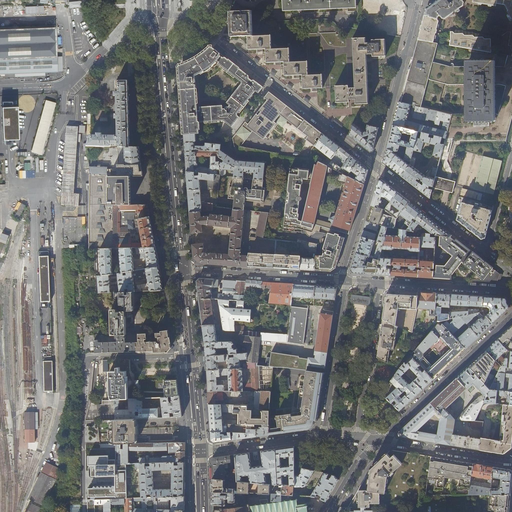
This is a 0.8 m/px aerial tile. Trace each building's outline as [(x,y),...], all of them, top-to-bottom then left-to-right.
[(355,6),(355,0),(283,0),(284,9),(355,6)] [(361,0),(360,5),(391,10),(388,33),(394,34),(395,31),(402,32),(405,9),(401,8),(402,3),(397,2),(397,0),(361,0)] [(511,0),(437,0),(432,4),(426,9),(424,16),(418,40),(433,43),(439,21),(437,20),(438,18),(440,16),(442,19),(445,19),(463,6),(464,2),(461,0),(472,0),(472,2),(496,6),(496,4),(504,5),(508,11),(506,11),(511,20),(511,19),(511,0)] [(424,16),(426,9),(432,4),(431,3),(425,8),(423,15),(424,16)] [(323,88),(322,75),(308,75),(308,61),(290,62),(290,48),(272,48),(272,34),(254,35),(253,11),(230,12),(231,25),(231,36),(248,35),(249,50),(257,49),(263,49),(266,49),(267,63),(276,62),(281,62),(285,62),(285,76),(294,76),(299,75),(303,75),(304,89),(312,89),(317,89),(323,88)] [(0,26),(0,71),(62,70),(61,55),(54,55),(52,25),(0,26)] [(490,48),(490,39),(484,39),(482,37),(474,37),(472,35),(464,35),(461,33),(454,34),(452,32),(449,31),(449,39),(448,45),(454,46),(490,52),(490,50),(490,48)] [(85,34),(74,38),(80,54),(91,50),(85,34)] [(357,99),(357,105),(369,104),(367,53),(373,53),(373,57),(386,56),(386,39),(372,40),(373,42),(366,42),(366,38),(353,39),(355,89),(349,89),(349,86),(335,86),(336,103),(349,103),(349,99),(357,99)] [(468,83),(468,67),(467,67),(467,66),(450,66),(449,66),(454,46),(448,45),(433,43),(418,40),(414,53),(412,63),(402,99),(401,102),(411,105),(413,105),(452,115),(445,139),(445,141),(448,141),(506,141),(507,138),(510,124),(511,119),(511,117),(511,56),(507,55),(504,67),(502,66),(494,66),(494,67),(494,83),(494,84),(499,84),(505,86),(498,114),(497,114),(496,114),(494,114),(494,127),(481,127),(468,127),(468,115),(467,115),(467,114),(452,114),(437,110),(444,83),(448,84),(467,84),(467,83),(468,83)] [(224,120),(232,127),(232,126),(239,118),(236,115),(256,90),(259,92),(263,87),(256,81),(256,82),(255,82),(255,81),(255,80),(251,77),(242,70),(213,48),(211,48),(209,48),(205,52),(200,56),(196,58),(195,59),(191,61),(187,63),(185,63),(182,64),(181,66),(179,68),(180,77),(181,97),(182,109),(183,124),(199,125),(198,124),(196,122),(197,120),(200,122),(224,120)] [(494,83),(494,67),(494,62),(468,62),(468,67),(468,83),(468,115),(468,127),(481,127),(494,127),(494,114),(494,83)] [(92,135),(89,146),(110,146),(110,144),(117,144),(118,146),(124,147),(129,147),(129,146),(128,80),(116,80),(116,91),(115,91),(115,96),(117,96),(117,114),(115,114),(115,118),(117,118),(118,135),(101,135),(101,133),(97,133),(97,135),(92,135)] [(305,138),(314,146),(323,134),(319,131),(294,111),(278,99),(269,91),(264,97),(267,100),(248,124),(247,126),(253,131),(264,139),(277,123),(275,121),(280,115),(307,135),(305,138)] [(55,103),(46,100),(31,151),(41,154),(55,103)] [(407,121),(411,105),(401,102),(398,102),(395,114),(392,125),(405,128),(405,126),(407,125),(409,126),(409,129),(418,132),(421,133),(442,138),(445,139),(452,115),(413,105),(412,112),(413,118),(439,125),(437,129),(407,121)] [(2,106),(4,139),(19,138),(17,105),(2,106)] [(247,126),(248,124),(245,122),(233,138),(234,147),(240,147),(253,131),(247,126)] [(367,125),(366,132),(365,132),(364,132),(353,123),(349,135),(352,138),(358,142),(370,152),(373,151),(375,143),(379,128),(367,125)] [(199,134),(199,125),(183,124),(184,135),(196,134),(199,134)] [(405,128),(392,125),(390,135),(388,142),(400,145),(407,147),(414,149),(416,138),(418,132),(409,129),(405,128)] [(78,127),(65,126),(60,203),(78,205),(78,193),(74,193),(77,141),(80,141),(80,134),(78,134),(78,127)] [(440,144),(442,138),(421,133),(420,139),(416,138),(414,149),(413,151),(421,153),(424,142),(436,145),(433,155),(440,157),(444,145),(440,144)] [(195,142),(196,141),(196,138),(196,134),(184,135),(184,139),(184,143),(195,142)] [(326,166),(340,148),(331,140),(323,134),(314,146),(329,157),(324,164),(326,166)] [(264,176),(265,163),(236,161),(221,150),(221,144),(215,144),(214,144),(214,147),(212,147),(212,144),(206,143),(206,146),(205,146),(195,145),(195,142),(184,143),(185,157),(196,156),(195,149),(219,151),(219,156),(220,162),(220,170),(220,175),(233,177),(264,180),(266,180),(267,180),(267,176),(264,176)] [(400,145),(388,142),(383,162),(391,168),(401,176),(410,165),(410,162),(407,161),(406,162),(398,156),(399,155),(397,153),(396,153),(395,154),(394,153),(398,152),(400,145)] [(125,165),(124,147),(118,146),(119,164),(117,164),(116,169),(142,169),(142,168),(141,166),(141,165),(125,165)] [(130,147),(129,147),(124,147),(125,165),(141,165),(139,147),(132,147),(132,150),(130,150),(130,147)] [(413,151),(414,149),(407,147),(405,158),(411,160),(412,157),(413,151)] [(353,158),(340,148),(326,166),(327,166),(344,174),(345,173),(340,169),(341,168),(342,167),(350,173),(352,171),(358,162),(353,158)] [(219,156),(219,151),(195,149),(196,156),(185,157),(187,171),(216,175),(217,169),(220,170),(220,162),(216,161),(216,156),(219,156)] [(502,161),(483,156),(474,190),(493,194),(496,183),(500,169),(502,161)] [(412,157),(411,160),(410,162),(410,165),(401,176),(406,180),(415,187),(419,183),(416,181),(417,179),(419,180),(419,179),(421,180),(425,176),(414,168),(416,158),(412,157)] [(348,177),(347,180),(337,214),(333,212),(331,221),(333,224),(315,220),(326,170),(327,166),(326,166),(324,164),(316,160),(313,173),(311,185),(304,216),(303,222),(320,226),(349,234),(356,211),(364,184),(355,180),(348,177)] [(364,166),(358,162),(352,171),(355,173),(355,174),(355,175),(356,176),(355,180),(364,184),(369,170),(364,166)] [(89,167),(89,175),(107,175),(107,177),(117,177),(116,170),(106,170),(107,166),(89,167)] [(309,172),(291,170),(284,230),(301,232),(302,229),(306,230),(306,231),(306,232),(307,232),(307,233),(308,234),(309,235),(310,235),(310,233),(313,234),(314,234),(315,234),(315,233),(316,230),(319,230),(320,226),(303,222),(304,216),(299,215),(299,212),(298,211),(300,196),(301,196),(301,195),(300,195),(302,183),(303,182),(310,184),(310,185),(311,185),(313,173),(309,173),(309,172)] [(201,195),(200,189),(203,189),(213,190),(213,193),(218,194),(220,175),(216,175),(187,171),(190,213),(201,212),(212,211),(213,207),(217,207),(218,200),(213,200),(213,203),(205,203),(204,195),(203,195),(201,195)] [(131,205),(130,176),(117,177),(107,177),(107,175),(89,175),(89,249),(94,249),(97,249),(100,249),(112,249),(113,249),(114,236),(113,205),(131,205)] [(435,178),(425,176),(421,180),(424,182),(423,183),(424,184),(422,186),(419,183),(415,187),(420,191),(429,198),(432,190),(429,189),(429,186),(432,187),(435,178)] [(201,212),(190,213),(191,233),(203,232),(202,224),(232,227),(230,254),(205,252),(204,243),(193,244),(194,256),(201,263),(206,264),(221,265),(245,266),(248,266),(248,255),(240,255),(245,200),(264,202),(265,187),(263,187),(264,180),(233,177),(233,182),(230,182),(228,198),(235,199),(233,216),(223,215),(223,214),(222,214),(222,215),(210,214),(210,216),(205,216),(205,215),(204,216),(201,217),(201,212)] [(435,178),(432,187),(446,191),(452,192),(454,185),(455,183),(448,181),(435,178)] [(398,193),(388,185),(382,180),(378,181),(371,205),(372,206),(384,209),(398,193)] [(460,195),(481,201),(482,195),(462,189),(460,195)] [(384,209),(396,219),(410,202),(403,197),(398,193),(384,209)] [(396,219),(401,222),(398,229),(399,229),(406,230),(421,211),(416,207),(410,202),(396,219)] [(14,216),(18,218),(25,205),(21,203),(14,216)] [(488,225),(493,207),(472,203),(472,205),(462,203),(457,220),(469,229),(481,239),(485,238),(488,225)] [(148,205),(131,205),(113,205),(114,236),(130,236),(130,231),(129,231),(128,221),(133,220),(138,219),(150,216),(149,211),(148,205)] [(396,219),(384,209),(372,206),(369,215),(367,221),(379,225),(380,225),(387,228),(394,229),(396,219)] [(425,214),(421,211),(406,230),(407,230),(413,231),(418,224),(419,224),(420,224),(424,227),(430,218),(425,214)] [(261,212),(256,237),(263,238),(268,213),(261,212)] [(152,230),(150,216),(138,219),(140,228),(137,229),(137,232),(137,233),(140,232),(143,244),(138,245),(136,244),(130,244),(130,237),(134,236),(135,235),(135,233),(134,225),(135,225),(135,223),(134,224),(133,220),(128,221),(129,231),(130,231),(130,236),(114,236),(113,249),(121,248),(133,248),(137,248),(155,247),(152,230)] [(439,225),(430,218),(424,227),(431,233),(430,234),(435,235),(451,237),(452,235),(439,225)] [(367,221),(366,221),(364,227),(377,231),(379,225),(367,221)] [(386,231),(387,228),(380,225),(379,227),(381,228),(377,241),(379,242),(383,243),(385,235),(386,231)] [(407,230),(406,230),(399,229),(399,236),(385,235),(383,243),(381,254),(384,254),(384,249),(392,250),(395,248),(407,249),(411,251),(418,251),(418,256),(419,256),(419,250),(420,247),(420,237),(407,236),(407,230)] [(363,230),(361,236),(374,241),(376,234),(363,230)] [(344,238),(328,233),(323,249),(324,250),(323,250),(323,251),(322,255),(315,255),(314,271),(324,271),(331,272),(336,266),(336,265),(339,254),(344,240),(344,238)] [(420,237),(420,247),(435,248),(435,238),(430,237),(430,234),(426,233),(426,237),(420,237)] [(455,240),(451,237),(435,235),(435,238),(435,248),(434,261),(433,278),(451,279),(452,275),(462,262),(464,263),(463,264),(473,272),(473,279),(471,280),(480,281),(492,282),(496,282),(498,278),(499,274),(497,272),(494,268),(476,254),(461,242),(458,240),(457,241),(456,239),(455,240)] [(374,241),(361,236),(358,246),(356,253),(370,257),(374,258),(379,260),(381,254),(383,243),(379,242),(374,257),(370,255),(374,241)] [(276,240),(263,238),(256,237),(250,237),(248,255),(248,266),(259,267),(274,268),(276,240)] [(301,251),(302,240),(298,240),(298,242),(276,240),(274,268),(284,269),(299,270),(300,257),(301,251)] [(313,244),(306,242),(302,240),(301,251),(313,252),(313,258),(300,257),(299,270),(305,270),(314,271),(315,255),(316,244),(313,244)] [(157,255),(155,247),(137,248),(137,254),(141,254),(141,258),(146,258),(147,269),(159,267),(157,255)] [(134,271),(133,248),(121,248),(122,273),(123,273),(127,272),(134,271)] [(113,274),(112,249),(100,249),(101,276),(109,275),(111,275),(113,274)] [(43,255),(40,255),(41,308),(49,308),(49,303),(50,303),(49,252),(43,252),(43,255)] [(368,262),(370,257),(356,253),(353,263),(351,270),(352,273),(356,273),(364,274),(364,268),(366,268),(368,262)] [(384,255),(384,254),(381,254),(379,260),(378,265),(381,265),(381,267),(378,267),(376,274),(381,275),(390,275),(392,258),(382,257),(382,255),(384,255)] [(419,260),(419,256),(418,256),(417,260),(406,259),(405,266),(409,266),(409,269),(405,269),(405,276),(410,277),(418,277),(418,270),(418,267),(419,260)] [(378,265),(379,260),(374,258),(373,262),(368,262),(366,268),(364,268),(364,274),(370,274),(376,274),(378,267),(378,265)] [(406,259),(392,258),(390,275),(396,276),(405,276),(405,269),(405,266),(406,259)] [(434,261),(419,260),(418,267),(422,268),(421,270),(418,270),(418,277),(424,277),(433,278),(434,261)] [(125,289),(129,289),(129,292),(133,291),(163,290),(159,267),(147,269),(134,271),(127,272),(127,275),(124,276),(123,273),(122,273),(117,274),(119,288),(113,288),(113,292),(114,292),(125,292),(125,289)] [(111,293),(109,275),(101,276),(98,276),(99,293),(111,293)] [(211,299),(212,299),(210,286),(213,287),(218,287),(219,280),(199,278),(196,281),(199,299),(211,299)] [(244,301),(245,290),(246,281),(223,280),(223,294),(218,294),(218,298),(216,297),(214,297),(214,299),(244,301)] [(246,280),(246,281),(245,290),(250,291),(250,286),(261,287),(261,289),(271,290),(269,303),(291,304),(294,284),(292,284),(284,284),(275,283),(262,282),(262,281),(254,281),(246,280)] [(304,285),(294,284),(291,304),(298,305),(299,297),(314,298),(315,286),(304,285)] [(315,286),(314,298),(314,301),(314,306),(319,307),(320,301),(324,301),(324,299),(335,300),(336,295),(337,287),(328,286),(315,286)] [(250,291),(245,290),(244,301),(214,299),(212,299),(211,299),(199,299),(202,325),(215,325),(235,326),(235,331),(243,331),(244,326),(238,326),(239,320),(235,319),(235,321),(234,321),(234,318),(232,318),(232,317),(231,317),(231,321),(216,320),(216,321),(213,321),(212,308),(213,308),(213,306),(212,307),(211,304),(228,305),(228,306),(231,306),(231,313),(231,314),(232,314),(240,314),(241,314),(241,307),(242,307),(244,305),(244,301),(248,302),(248,301),(250,291)] [(133,311),(133,291),(129,292),(125,292),(114,292),(117,308),(117,310),(117,312),(126,311),(133,311)] [(414,334),(417,308),(418,292),(412,292),(403,291),(399,291),(399,295),(389,294),(386,297),(384,310),(383,319),(406,330),(414,334)] [(426,293),(418,292),(417,308),(435,309),(436,293),(426,293)] [(443,294),(436,293),(435,309),(435,315),(437,316),(437,321),(440,321),(445,320),(448,319),(449,314),(441,313),(441,307),(449,307),(450,294),(443,294)] [(351,294),(350,301),(350,302),(350,303),(351,303),(351,304),(352,304),(368,306),(369,306),(370,305),(370,304),(371,297),(363,296),(359,296),(351,294)] [(458,295),(450,294),(449,307),(449,309),(449,311),(449,314),(448,319),(452,318),(460,317),(468,315),(468,309),(468,307),(469,295),(458,295)] [(475,296),(469,295),(468,307),(470,307),(470,305),(482,306),(483,296),(475,296)] [(489,308),(489,309),(489,310),(489,311),(489,312),(485,315),(493,323),(500,316),(509,307),(507,303),(506,298),(494,297),(483,296),(482,306),(486,306),(487,307),(488,307),(489,308)] [(288,341),(288,342),(304,344),(308,308),(291,306),(290,313),(291,313),(288,334),(261,332),(261,337),(260,337),(260,340),(288,341)] [(308,365),(325,368),(325,367),(333,311),(322,309),(314,358),(309,357),(309,359),(308,365)] [(117,312),(117,310),(113,310),(111,310),(111,313),(111,324),(112,335),(116,335),(126,334),(126,328),(127,328),(127,314),(126,314),(126,311),(117,312)] [(482,312),(478,312),(468,315),(460,317),(465,322),(468,326),(478,336),(484,331),(493,323),(485,315),(483,313),(482,312)] [(460,317),(452,318),(453,320),(449,324),(445,320),(440,321),(442,323),(452,334),(465,322),(460,317)] [(403,346),(406,330),(383,319),(380,341),(377,357),(399,368),(399,369),(410,355),(417,348),(403,346)] [(455,337),(452,334),(442,323),(440,325),(438,323),(417,348),(410,355),(417,362),(423,356),(424,353),(441,337),(442,339),(451,348),(450,349),(429,368),(423,362),(420,365),(424,370),(433,379),(448,365),(466,348),(455,337)] [(215,325),(202,325),(203,331),(203,333),(204,342),(216,342),(217,342),(215,330),(219,330),(235,331),(237,341),(238,342),(244,345),(243,353),(247,353),(247,359),(247,362),(258,362),(260,340),(260,337),(242,336),(243,331),(235,331),(235,326),(215,325)] [(511,325),(509,329),(497,340),(508,351),(511,351),(511,325)] [(471,343),(478,336),(468,326),(467,327),(468,328),(460,336),(458,335),(455,337),(466,348),(471,343)] [(126,343),(126,334),(116,335),(116,339),(118,339),(118,342),(99,343),(99,340),(98,340),(98,335),(95,335),(95,353),(103,353),(125,352),(137,352),(137,353),(142,353),(160,352),(167,352),(171,347),(168,330),(161,331),(161,333),(155,333),(157,338),(158,338),(159,341),(161,342),(160,343),(159,343),(159,342),(158,341),(157,342),(145,342),(145,341),(147,340),(146,333),(138,334),(139,342),(126,343)] [(451,348),(442,339),(441,340),(441,341),(448,348),(449,348),(450,349),(451,348)] [(491,345),(486,350),(495,360),(505,351),(505,352),(504,355),(506,356),(507,355),(508,351),(497,340),(491,345)] [(228,341),(218,342),(217,342),(216,342),(204,342),(205,347),(205,350),(206,356),(217,355),(217,353),(218,353),(218,350),(216,350),(216,348),(228,347),(228,350),(229,350),(229,354),(234,354),(237,354),(237,348),(232,341),(228,341)] [(471,364),(468,367),(473,372),(475,374),(477,376),(480,379),(484,384),(489,373),(493,369),(494,368),(494,367),(494,366),(494,365),(493,364),(495,360),(486,350),(480,355),(471,364)] [(273,367),(284,367),(306,370),(307,370),(308,365),(309,359),(299,357),(299,356),(270,351),(269,366),(273,367)] [(243,353),(237,354),(234,354),(234,357),(229,357),(229,354),(217,355),(206,356),(206,363),(207,370),(218,369),(218,364),(216,363),(216,362),(218,362),(226,361),(228,361),(228,367),(224,367),(225,369),(241,368),(240,360),(247,359),(247,353),(243,353)] [(420,365),(417,362),(410,355),(399,369),(404,373),(410,368),(417,376),(413,381),(422,389),(428,384),(433,379),(424,370),(422,372),(418,367),(420,365)] [(52,361),(44,361),(44,392),(53,392),(52,361)] [(257,365),(258,362),(247,362),(246,364),(246,368),(251,368),(252,383),(243,383),(242,368),(241,368),(225,369),(218,369),(207,370),(207,380),(208,391),(217,390),(217,391),(224,391),(224,385),(223,381),(217,381),(216,376),(220,376),(219,372),(221,372),(221,375),(222,376),(226,375),(226,373),(229,373),(230,389),(226,389),(226,391),(271,391),(273,367),(269,366),(257,365)] [(473,372),(468,367),(442,391),(423,410),(411,421),(398,433),(399,436),(412,438),(431,442),(451,445),(452,434),(455,419),(450,414),(449,414),(445,409),(473,383),(482,394),(474,404),(473,403),(472,405),(474,405),(470,411),(469,411),(468,412),(470,413),(469,421),(472,421),(475,421),(484,402),(486,398),(487,396),(490,390),(484,384),(480,379),(477,376),(475,374),(473,376),(471,374),(473,372)] [(396,387),(385,398),(391,403),(394,400),(397,403),(394,406),(399,411),(410,401),(422,389),(413,381),(410,384),(408,383),(402,377),(402,375),(404,373),(399,369),(399,368),(390,381),(396,387)] [(269,425),(269,435),(279,434),(301,431),(308,429),(309,429),(310,429),(311,428),(312,427),(313,426),(313,425),(314,424),(315,417),(318,418),(319,407),(322,385),(324,373),(307,370),(306,370),(304,389),(300,388),(298,409),(302,409),(302,411),(301,411),(300,411),(300,412),(270,416),(269,425)] [(114,399),(120,399),(127,399),(126,371),(110,372),(110,396),(111,396),(111,399),(114,399)] [(511,374),(505,374),(498,373),(490,390),(511,391),(511,374)] [(166,392),(166,397),(169,397),(172,396),(180,395),(178,380),(165,380),(166,385),(165,385),(165,392),(166,392)] [(271,391),(226,391),(224,391),(217,391),(217,390),(208,391),(208,398),(209,404),(215,404),(216,404),(215,400),(223,400),(228,399),(229,399),(229,397),(231,397),(231,396),(234,396),(243,396),(254,396),(253,405),(248,405),(248,409),(270,410),(271,391)] [(511,391),(490,390),(487,396),(490,397),(490,400),(487,399),(487,398),(486,398),(484,402),(496,403),(497,392),(499,392),(499,395),(500,396),(505,397),(507,395),(507,393),(509,393),(508,401),(506,401),(505,401),(502,400),(501,404),(503,404),(511,404),(511,391)] [(161,397),(162,417),(170,417),(170,413),(174,412),(174,417),(182,416),(181,406),(180,395),(172,396),(172,400),(169,401),(169,397),(166,397),(161,397)] [(160,407),(158,407),(158,408),(143,409),(142,398),(129,399),(129,409),(118,410),(119,404),(121,404),(120,399),(114,399),(116,419),(135,419),(160,417),(160,407)] [(215,404),(209,404),(210,418),(211,431),(211,432),(231,432),(247,432),(247,424),(239,424),(239,423),(237,423),(238,419),(224,418),(224,423),(223,423),(222,410),(234,410),(234,404),(215,404)] [(248,405),(234,404),(234,410),(239,411),(239,423),(239,424),(247,424),(257,424),(263,425),(269,425),(270,416),(270,410),(248,409),(248,405)] [(511,438),(511,404),(503,404),(499,440),(481,437),(481,438),(479,449),(487,451),(503,453),(511,447),(511,438)] [(36,411),(25,411),(25,442),(36,442),(36,411)] [(135,419),(116,419),(98,420),(100,444),(101,444),(116,444),(121,444),(123,444),(136,443),(138,443),(138,433),(139,433),(139,426),(137,426),(137,419),(135,419)] [(257,427),(257,424),(247,424),(247,432),(231,432),(232,440),(244,438),(257,437),(257,428),(252,428),(252,426),(257,427)] [(269,435),(269,425),(263,425),(263,427),(260,427),(260,429),(257,428),(257,437),(264,436),(269,435)] [(231,432),(211,432),(211,436),(211,440),(214,442),(222,441),(232,440),(231,432)] [(481,438),(452,434),(451,445),(453,445),(470,448),(479,449),(481,438)] [(167,443),(136,443),(123,444),(124,449),(121,449),(121,444),(116,444),(116,448),(116,453),(117,453),(119,453),(119,460),(117,460),(116,460),(116,464),(126,464),(129,464),(128,450),(135,451),(168,450),(168,452),(169,452),(176,452),(176,456),(132,457),(132,464),(135,464),(140,463),(145,463),(150,463),(174,462),(178,462),(185,462),(185,457),(185,447),(185,443),(167,443)] [(295,486),(294,475),(294,473),(294,466),(294,447),(284,448),(276,449),(277,485),(279,485),(293,485),(295,486)] [(266,484),(265,474),(271,473),(273,484),(277,485),(276,449),(261,451),(263,466),(251,467),(249,453),(235,454),(236,469),(237,481),(238,481),(243,482),(242,476),(249,475),(250,483),(259,483),(266,484)] [(428,480),(431,457),(412,454),(395,451),(391,450),(384,456),(371,469),(370,472),(370,476),(367,476),(362,483),(352,500),(348,507),(351,507),(361,507),(366,507),(381,507),(403,507),(412,507),(411,511),(445,511),(445,495),(426,495),(428,480)] [(127,498),(126,464),(116,464),(116,460),(109,460),(109,455),(89,455),(89,465),(92,465),(92,476),(116,475),(116,486),(94,486),(93,488),(89,488),(89,496),(91,496),(91,500),(88,500),(87,511),(95,511),(95,505),(95,499),(125,498),(127,498)] [(212,479),(225,480),(225,474),(226,474),(226,471),(225,471),(225,468),(228,468),(228,464),(231,464),(230,456),(230,455),(224,456),(214,457),(212,460),(212,470),(212,479)] [(451,460),(431,457),(428,480),(437,481),(435,492),(445,492),(447,480),(463,483),(464,481),(470,483),(470,481),(471,477),(471,475),(473,464),(451,460)] [(47,461),(29,497),(44,506),(62,469),(47,461)] [(174,462),(150,463),(150,466),(145,466),(145,463),(140,463),(140,468),(142,498),(147,497),(147,494),(152,494),(152,497),(174,496),(174,494),(175,494),(175,491),(178,491),(178,496),(185,496),(185,479),(185,462),(178,462),(178,465),(174,465),(174,462)] [(492,477),(493,467),(483,465),(473,464),(471,475),(480,477),(483,477),(489,478),(489,484),(476,482),(476,484),(470,483),(470,485),(468,495),(490,494),(491,489),(491,485),(492,480),(492,477)] [(334,475),(294,466),(294,473),(299,473),(301,474),(299,474),(294,475),(295,486),(295,487),(305,488),(311,476),(321,478),(310,496),(318,496),(326,501),(330,494),(339,480),(334,475)] [(504,469),(493,467),(492,477),(501,478),(500,486),(497,484),(498,481),(492,480),(491,485),(496,486),(496,488),(491,489),(490,494),(511,494),(511,484),(511,478),(511,472),(510,470),(504,469)] [(225,483),(225,480),(212,479),(212,485),(213,492),(220,492),(225,492),(235,493),(236,493),(242,493),(249,493),(249,482),(243,482),(238,481),(238,490),(236,490),(235,489),(227,488),(227,483),(225,483)] [(270,484),(266,484),(259,483),(258,494),(270,494),(270,484)] [(293,495),(293,485),(279,485),(279,487),(282,487),(282,492),(281,491),(279,491),(278,491),(278,490),(276,491),(277,492),(277,494),(272,494),(271,494),(271,501),(281,501),(281,495),(288,495),(293,495)] [(220,495),(220,492),(213,492),(213,498),(213,504),(225,505),(225,499),(228,499),(228,502),(235,502),(235,493),(225,492),(226,495),(220,495)] [(508,511),(511,494),(490,494),(488,511),(508,511)] [(308,511),(307,504),(298,505),(297,499),(290,500),(289,499),(288,499),(288,495),(281,495),(281,501),(282,501),(268,503),(267,495),(248,498),(249,504),(247,504),(247,506),(237,507),(237,508),(234,508),(230,508),(222,509),(222,508),(221,508),(220,508),(219,509),(213,510),(213,511),(308,511)] [(178,496),(174,496),(152,497),(147,497),(142,498),(137,498),(127,498),(125,498),(125,504),(125,511),(176,511),(176,510),(184,510),(184,503),(185,496),(178,496)] [(125,498),(95,499),(95,505),(103,505),(103,511),(111,511),(111,505),(125,504),(125,498)] [(41,511),(43,508),(30,501),(24,511),(41,511)]
